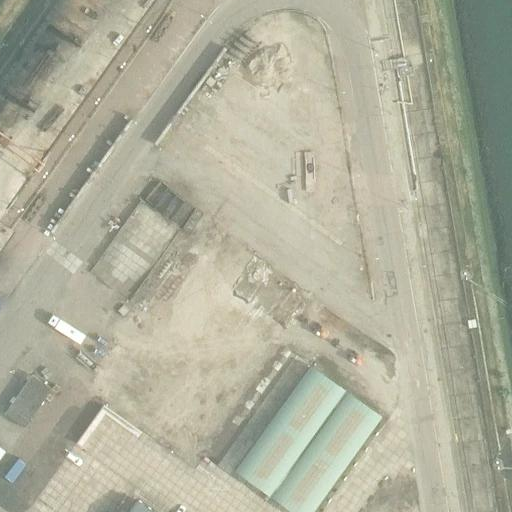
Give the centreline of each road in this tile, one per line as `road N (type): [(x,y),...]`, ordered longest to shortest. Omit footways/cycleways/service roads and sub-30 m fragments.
road 1 (unknown): [(404,321),(317,258),(294,217),(260,132),(261,89),(275,54)]
road 2 (unknown): [(231,511),(124,463),(87,472),(51,511)]
